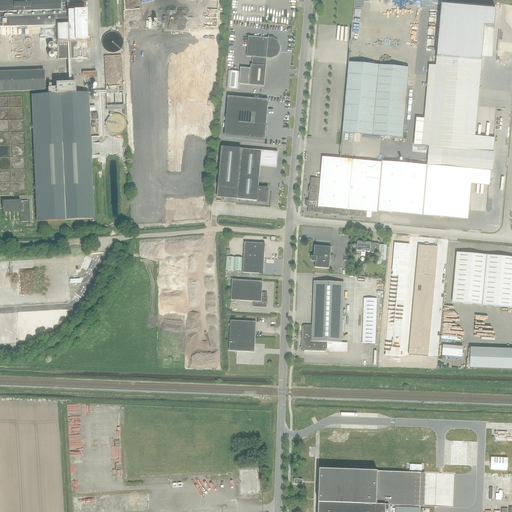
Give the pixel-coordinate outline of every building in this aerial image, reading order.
[(0,0),(0,36),(40,35),(40,38),(56,37),(57,60),(87,59),(86,12),(75,12),(74,0),(78,0),(79,6),(85,6),(85,0),(0,0)] [(307,200),(306,207),(308,207),(308,212),(324,213),(323,214),(331,215),(331,214),(340,215),(340,216),(347,217),(347,216),(366,217),(367,211),(378,213),(378,211),(421,215),(468,219),(468,210),(471,184),(488,186),(489,186),(490,171),(492,171),(494,152),(493,152),(494,138),(475,136),(478,107),(482,61),(481,61),(482,51),(484,26),(494,27),(496,10),(441,5),(436,57),(436,65),(429,65),(428,75),(434,75),(430,120),(415,118),(413,145),(427,147),(426,166),(382,162),(382,163),(371,162),(353,160),(322,157),(322,158),(320,179),(314,178),(311,178),(310,187),(309,186),(308,192),(309,192),(308,201),(307,200)] [(241,68),(239,84),(249,85),(264,86),(264,87),(267,58),(272,59),(277,57),(280,52),(280,47),(278,42),(273,39),(269,38),(269,37),(268,37),(268,38),(248,37),(247,57),(252,57),(252,65),(251,65),(250,69),(241,68)] [(402,138),(408,68),(349,63),(343,133),(402,138)] [(0,91),(45,91),(44,71),(0,71),(0,91)] [(228,71),(227,88),(238,89),(239,72),(228,71)] [(48,94),(32,95),(37,221),(93,219),(88,93),(75,93),(74,83),(56,84),(56,88),(48,88),(48,94)] [(224,137),(265,140),(268,100),(228,97),(224,137)] [(221,147),(218,188),(237,189),(236,199),(237,199),(257,201),(257,202),(267,203),(268,197),(268,192),(267,192),(267,191),(267,188),(258,187),(260,166),(276,167),(278,152),(262,151),(221,147)] [(21,212),(20,202),(20,201),(2,201),(3,213),(21,212)] [(370,252),(371,243),(366,243),(362,243),(362,242),(357,242),(356,251),(361,251),(365,251),(365,252),(370,252)] [(244,243),(243,258),(264,259),(265,244),(244,243)] [(378,260),(385,261),(387,245),(379,245),(378,251),(378,253),(378,260)] [(315,262),(315,268),(329,269),(331,247),(314,246),(313,257),(311,256),(311,260),(312,262),(315,262)] [(486,255),(457,252),(452,302),(482,305),(482,306),(482,305),(511,308),(511,306),(511,257),(487,255),(487,254),(486,254),(486,255)] [(227,257),(225,271),(233,271),(234,270),(234,257),(227,257)] [(242,258),(234,257),(234,270),(241,270),(242,258)] [(264,259),(243,258),(243,273),(263,274),(264,259)] [(231,300),(254,302),(253,307),(266,307),(267,293),(262,293),(263,282),(232,280),(231,300)] [(348,342),(342,342),(344,283),(314,282),(312,326),(304,325),(302,327),(301,347),(300,347),(300,348),(301,348),(301,349),(303,351),(304,351),(304,352),(305,352),(305,351),(325,352),(327,350),(330,352),(347,352),(348,342)] [(364,298),(362,343),(375,344),(377,298),(364,298)] [(230,336),(255,337),(256,322),(231,321),(230,336)] [(255,337),(230,336),(229,351),(254,352),(255,337)] [(463,356),(464,346),(444,345),(443,356),(463,356)] [(511,348),(471,347),(471,368),(511,369),(511,348)] [(491,458),(490,470),(507,470),(508,458),(491,458)] [(140,492),(128,493),(129,502),(141,501),(140,492)] [(183,506),(182,492),(162,493),(163,498),(163,507),(177,506),(177,507),(183,506)] [(75,509),(82,508),(82,497),(74,497),(75,509)]
